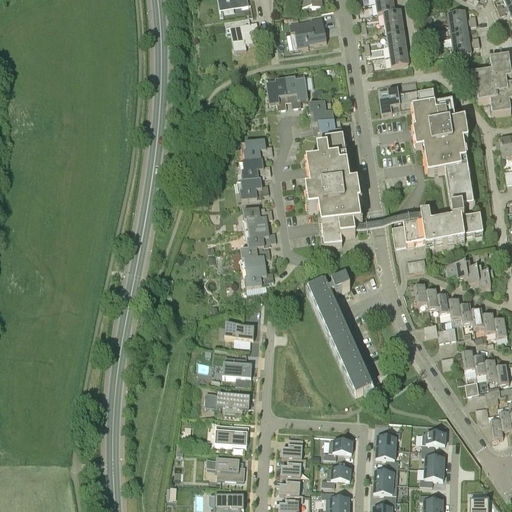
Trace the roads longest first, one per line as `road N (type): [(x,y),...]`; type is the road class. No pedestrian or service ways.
road 1 (secondary): [(115,511),(115,389),(160,98),(157,0)]
road 2 (residential): [(494,471),(405,335),(378,240)]
road 3 (residential): [(378,240),(332,264),(287,253),(277,182),(284,123)]
road 4 (residential): [(359,511),(361,431),(265,422)]
road 5 (residential): [(511,298),(486,138)]
road 6 (residential): [(378,240),(355,88)]
